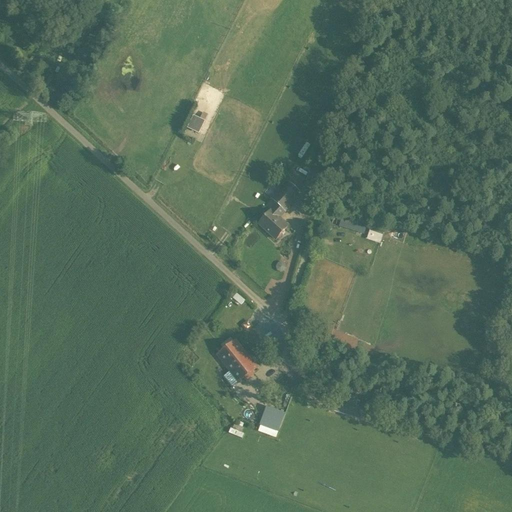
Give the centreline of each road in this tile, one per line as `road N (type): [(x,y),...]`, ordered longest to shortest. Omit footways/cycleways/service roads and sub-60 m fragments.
road 1 (unclassified): [(0,63),(275,313),(299,384)]
road 2 (track): [(275,313),(297,287),(386,0)]
road 3 (track): [(377,29),(415,28),(511,58)]
